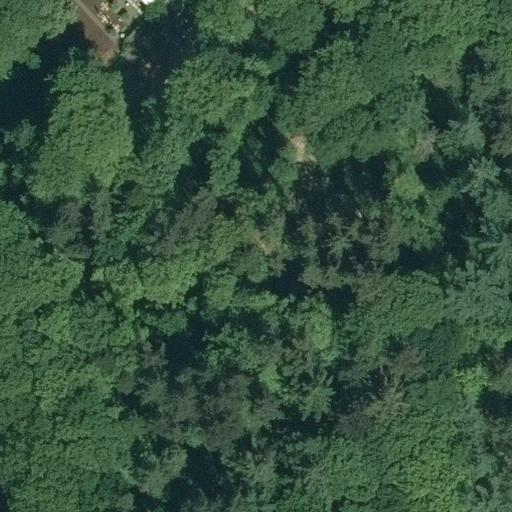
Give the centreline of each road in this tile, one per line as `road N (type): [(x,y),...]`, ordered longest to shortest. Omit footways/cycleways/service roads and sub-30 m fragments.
road 1 (track): [(436,372),(385,218),(360,106),(373,0)]
road 2 (track): [(51,350),(87,466),(83,511)]
road 3 (track): [(474,370),(480,471),(492,511)]
road 4 (track): [(404,511),(436,372)]
